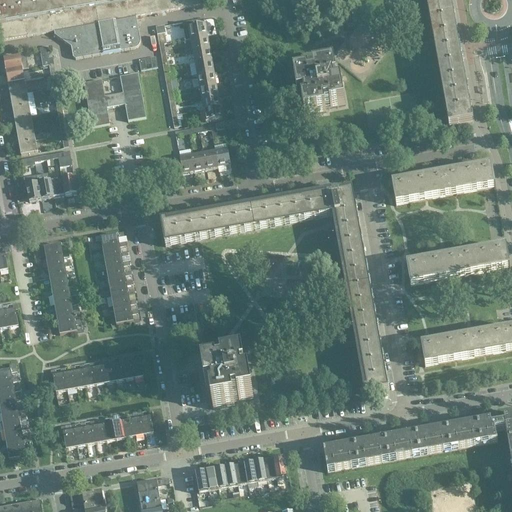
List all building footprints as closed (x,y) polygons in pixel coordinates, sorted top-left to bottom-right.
[(0,42),(54,33),(55,37),(71,48),(73,59),(75,61),(134,50),(137,49),(139,47),(140,44),(140,41),(136,18),(203,6),(201,0),(10,0),(0,2),(0,42)] [(450,0),(428,0),(450,115),(447,116),(448,121),(449,127),(473,123),(473,122),(474,122),(473,118),(473,117),(472,117),(450,0)] [(191,41),(207,38),(205,26),(204,26),(203,20),(183,24),(186,42),(191,41)] [(159,47),(164,46),(167,45),(165,35),(166,35),(165,27),(156,29),(159,47)] [(191,41),(193,53),(210,50),(207,38),(191,41)] [(193,53),(195,64),(212,62),(210,50),(193,53)] [(43,68),(49,66),(54,66),(53,59),(48,60),(47,54),(41,56),(43,68)] [(4,62),(6,74),(23,71),(21,59),(4,62)] [(195,64),(197,76),(214,73),(212,62),(195,64)] [(305,75),(294,77),(298,98),(301,98),(305,117),(326,113),(326,110),(345,107),(341,85),(338,86),(334,67),(314,70),(313,65),(311,64),(305,74),(305,75)] [(6,74),(9,86),(25,83),(23,71),(6,74)] [(197,76),(200,88),(216,85),(214,73),(197,76)] [(110,126),(107,110),(126,106),(129,123),(146,120),(138,76),(120,79),(123,95),(105,99),(102,82),(84,85),(92,129),(110,126)] [(9,86),(11,98),(27,95),(25,83),(9,86)] [(200,88),(202,100),(218,97),(216,85),(200,88)] [(11,98),(13,110),(29,107),(27,95),(11,98)] [(202,100),(204,112),(220,109),(218,97),(202,100)] [(13,110),(15,122),(31,119),(29,107),(13,110)] [(220,109),(204,112),(206,124),(222,121),(220,109)] [(15,122),(17,134),(34,131),(31,119),(15,122)] [(211,127),(212,132),(213,140),(225,138),(224,131),(217,132),(216,126),(211,127)] [(17,134),(19,145),(36,142),(34,131),(17,134)] [(36,142),(19,145),(21,157),(38,154),(36,142)] [(228,151),(216,154),(219,170),(231,168),(228,151)] [(216,154),(204,156),(207,172),(219,170),(216,154)] [(204,156),(192,158),(195,174),(207,172),(204,156)] [(195,174),(192,158),(180,160),(183,176),(195,174)] [(35,164),(34,159),(22,161),(23,169),(36,167),(35,164)] [(483,191),(496,188),(492,168),(491,168),(492,169),(479,171),(478,169),(473,170),(473,172),(460,174),(464,194),(483,191)] [(460,174),(429,180),(432,200),(464,194),(460,174)] [(75,179),(63,181),(66,198),(78,195),(75,179)] [(396,206),(432,200),(429,180),(411,183),(411,181),(405,182),(406,184),(393,186),(393,185),(392,185),(396,207),(397,207),(396,206)] [(63,181),(51,183),(54,200),(66,198),(63,181)] [(51,183),(39,185),(42,202),(54,200),(51,183)] [(42,202),(39,185),(27,188),(30,204),(42,202)] [(363,385),(364,390),(365,396),(389,392),(353,193),(332,196),(332,197),(326,198),(326,197),(168,226),(167,223),(161,224),(165,248),(333,218),(334,223),(336,222),(366,384),(363,385)] [(101,239),(103,249),(120,246),(119,245),(119,239),(124,238),(124,234),(117,235),(117,236),(101,239)] [(103,249),(104,259),(122,256),(121,254),(120,249),(126,248),(125,243),(119,245),(120,246),(103,249)] [(44,249),(46,259),(63,256),(63,255),(62,250),(68,248),(67,244),(61,245),(61,246),(44,249)] [(478,275),(497,271),(510,269),(506,248),(506,249),(493,251),(493,250),(488,251),(488,252),(475,255),(478,275)] [(0,273),(9,272),(6,255),(8,255),(7,249),(3,249),(4,255),(0,255),(0,273)] [(104,259),(106,268),(123,265),(123,264),(122,259),(128,258),(127,253),(121,254),(122,256),(104,259)] [(46,259),(48,269),(65,266),(65,264),(64,259),(70,258),(69,254),(63,255),(63,256),(46,259)] [(478,275),(475,255),(462,257),(461,255),(456,256),(456,258),(443,261),(447,280),(478,275)] [(447,280),(443,261),(425,264),(425,262),(420,263),(420,265),(407,267),(407,266),(411,288),(411,287),(447,280)] [(48,269),(50,279),(67,275),(67,274),(66,269),(71,268),(71,263),(65,264),(65,266),(48,269)] [(106,268),(108,278),(125,275),(125,273),(124,268),(130,267),(129,263),(123,264),(123,265),(106,268)] [(108,278),(110,288),(127,285),(126,283),(126,278),(131,277),(131,272),(125,273),(125,275),(108,278)] [(50,279),(51,288),(69,285),(68,284),(67,278),(73,277),(72,273),(67,274),(67,275),(50,279)] [(110,288),(111,298),(129,294),(128,293),(127,288),(133,287),(132,282),(126,283),(127,285),(110,288)] [(51,288),(53,298),(70,295),(70,293),(69,288),(75,287),(74,283),(68,284),(69,285),(51,288)] [(53,298),(55,308),(72,305),(72,303),(71,298),(77,297),(76,292),(70,293),(70,295),(53,298)] [(111,298),(113,307),(130,304),(130,302),(129,297),(135,296),(134,292),(128,293),(129,294),(111,298)] [(113,307),(115,317),(132,314),(132,312),(131,307),(137,306),(136,301),(130,302),(130,304),(113,307)] [(55,308),(57,317),(74,314),(73,313),(73,307),(78,306),(78,302),(72,303),(72,305),(55,308)] [(3,308),(4,314),(6,313),(9,330),(19,329),(16,312),(18,311),(17,305),(13,306),(14,312),(9,313),(8,307),(3,308)] [(132,314),(115,317),(117,327),(134,324),(134,326),(140,325),(139,321),(133,322),(132,317),(138,315),(138,311),(132,312),(132,314)] [(57,317),(58,327),(76,324),(75,322),(74,317),(80,316),(79,312),(73,313),(74,314),(57,317)] [(0,332),(9,330),(6,313),(4,314),(0,314),(0,332)] [(76,324),(58,327),(60,337),(77,334),(78,336),(84,335),(83,331),(77,332),(76,327),(82,326),(81,321),(75,322),(76,324)] [(489,336),(493,355),(511,351),(511,330),(508,332),(507,330),(502,331),(502,333),(489,336)] [(458,341),(461,361),(493,355),(489,336),(476,338),(476,336),(471,337),(471,339),(458,341)] [(425,367),(461,361),(458,341),(440,344),(440,343),(435,344),(435,345),(422,348),(422,347),(421,347),(425,368),(426,368),(425,367)] [(128,358),(129,364),(131,364),(134,381),(144,379),(141,362),(143,362),(142,356),(138,357),(139,363),(134,363),(133,357),(128,358)] [(118,360),(120,366),(121,366),(124,383),(134,381),(131,364),(129,364),(124,365),(123,359),(118,360)] [(109,362),(110,368),(112,367),(115,385),(124,383),(121,366),(120,366),(114,367),(113,361),(109,362)] [(222,364),(223,368),(216,369),(203,371),(207,392),(210,391),(214,411),(234,407),(234,404),(253,400),(250,380),(246,380),(243,361),(222,364)] [(99,364),(100,369),(102,369),(105,386),(115,385),(112,367),(110,368),(105,369),(104,363),(99,364)] [(90,365),(91,371),(92,371),(95,388),(105,386),(102,369),(100,369),(95,370),(94,364),(90,365)] [(0,373),(0,383),(13,381),(12,380),(12,374),(17,373),(16,365),(10,366),(10,371),(0,373)] [(80,367),(81,373),(82,373),(86,390),(95,388),(92,371),(91,371),(85,372),(84,366),(80,367)] [(70,369),(71,375),(73,374),(76,392),(86,390),(82,373),(81,373),(76,374),(75,368),(70,369)] [(61,370),(62,376),(63,376),(66,393),(76,392),(73,374),(71,375),(66,376),(65,370),(61,370)] [(63,376),(62,376),(56,377),(55,371),(51,372),(52,379),(53,378),(56,395),(66,393),(63,376)] [(0,383),(0,393),(14,391),(14,389),(13,384),(19,383),(18,379),(12,380),(13,381),(0,383)] [(0,393),(0,403),(16,400),(16,399),(15,394),(21,393),(20,388),(14,389),(14,391),(0,393)] [(0,403),(0,408),(1,413),(18,410),(18,409),(17,403),(23,402),(22,398),(16,399),(16,400),(0,403)] [(1,413),(3,423),(20,420),(19,418),(18,413),(24,412),(24,408),(18,409),(18,410),(1,413)] [(138,415),(139,421),(141,420),(144,438),(154,436),(151,419),(153,418),(152,412),(148,413),(149,419),(144,420),(143,414),(138,415)] [(129,417),(130,422),(131,422),(135,439),(144,438),(141,420),(139,421),(134,422),(133,416),(129,417)] [(3,423),(4,433),(21,430),(21,428),(20,423),(26,422),(25,417),(19,418),(20,420),(3,423)] [(119,418),(120,424),(122,424),(125,441),(135,439),(131,422),(130,422),(125,423),(123,417),(119,418)] [(109,420),(111,426),(112,426),(115,443),(125,441),(122,424),(120,424),(115,425),(114,419),(109,420)] [(100,422),(101,428),(102,427),(105,445),(115,443),(112,426),(111,426),(105,427),(104,421),(100,422)] [(498,444),(496,433),(506,431),(505,424),(492,426),(491,422),(476,425),(480,447),(498,444)] [(90,424),(91,429),(93,429),(96,446),(105,445),(102,427),(101,428),(96,429),(95,423),(90,424)] [(80,425),(81,431),(83,431),(86,448),(96,446),(93,429),(91,429),(86,430),(85,424),(80,425)] [(449,452),(465,450),(480,447),(476,425),(446,431),(449,452)] [(71,427),(72,433),(73,433),(76,450),(86,448),(83,431),(81,431),(76,432),(75,426),(71,427)] [(4,433),(6,442),(23,439),(23,438),(22,432),(28,431),(27,427),(21,428),(21,430),(4,433)] [(73,433),(72,433),(67,434),(66,428),(61,429),(62,435),(64,435),(67,452),(76,450),(73,433)] [(419,458),(434,455),(449,452),(446,431),(415,436),(419,458)] [(6,442),(8,452),(25,449),(25,447),(24,442),(30,441),(29,436),(23,438),(23,439),(6,442)] [(389,463),(404,461),(419,458),(415,436),(385,442),(389,463)] [(358,469),(373,466),(389,463),(385,442),(354,447),(358,469)] [(25,449),(8,452),(10,462),(27,459),(29,459),(28,457),(26,457),(25,452),(31,451),(31,446),(25,447),(25,449)] [(328,474),(343,472),(358,469),(354,447),(324,452),(328,474)] [(283,459),(273,461),(277,482),(287,480),(283,459)] [(273,461),(264,463),(267,483),(277,482),(273,461)] [(264,463),(254,465),(258,485),(267,483),(264,463)] [(254,465),(244,466),(248,487),(258,485),(254,465)] [(244,466),(235,468),(238,489),(248,487),(244,466)] [(235,468),(225,470),(229,490),(238,489),(235,468)] [(225,470),(215,472),(219,492),(229,490),(225,470)] [(215,472),(205,473),(209,494),(219,492),(215,472)] [(209,494),(205,473),(196,475),(199,496),(209,494)] [(137,486),(139,496),(159,492),(157,482),(137,486)] [(82,496),(84,506),(104,502),(102,492),(82,496)] [(139,496),(140,506),(161,502),(159,492),(139,496)] [(37,504),(31,505),(32,511),(42,511),(40,501),(36,501),(37,504)] [(27,506),(21,507),(22,511),(32,511),(31,505),(31,502),(26,503),(27,506)] [(84,506),(84,511),(104,511),(106,511),(104,502),(84,506)] [(140,506),(141,511),(160,511),(163,511),(161,502),(140,506)]
